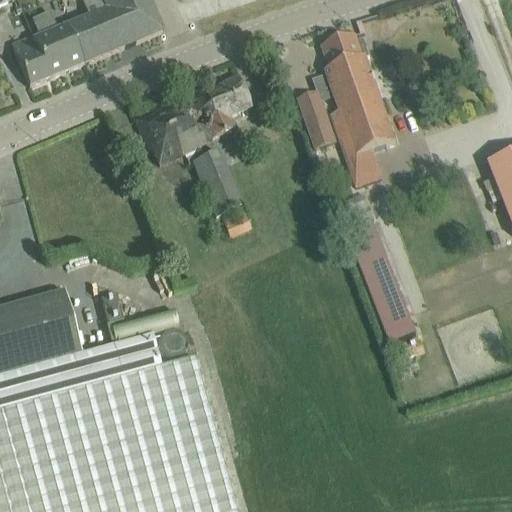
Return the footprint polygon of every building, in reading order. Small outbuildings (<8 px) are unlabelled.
[(0,0),(0,9),(17,2),(15,0),(0,0)] [(50,82),(164,35),(156,16),(149,0),(97,0),(84,6),(89,20),(57,34),(51,20),(49,15),(33,21),(36,27),(41,40),(34,43),(50,82)] [(318,97),(299,104),(305,123),(316,153),(336,146),(322,106),(335,101),(340,116),(331,119),(348,167),(357,192),(384,182),(375,157),(397,149),(376,91),(366,62),(370,60),(364,43),(358,46),(355,39),(322,50),(330,73),(326,75),(327,79),(313,84),(318,97)] [(50,82),(34,43),(33,41),(12,50),(22,72),(29,90),(50,82)] [(201,148),(211,143),(211,144),(235,134),(229,122),(252,112),(237,80),(199,96),(198,93),(135,124),(157,169),(183,157),(185,161),(186,161),(189,169),(193,167),(206,162),(206,160),(201,148)] [(219,155),(206,160),(206,162),(193,167),(215,222),(242,211),(219,155)] [(511,160),(490,169),(511,223),(511,160)] [(133,195),(129,186),(119,189),(123,199),(133,195)] [(243,212),(223,220),(231,241),(253,232),(243,212)] [(420,334),(375,221),(344,234),(388,346),(420,334)] [(0,379),(82,357),(65,295),(0,312),(0,379)] [(116,298),(100,302),(107,328),(123,323),(116,298)] [(236,511),(196,361),(161,370),(152,339),(0,381),(0,511),(236,511)]
